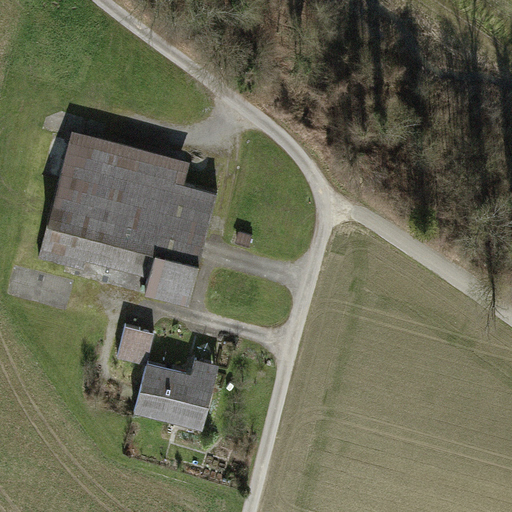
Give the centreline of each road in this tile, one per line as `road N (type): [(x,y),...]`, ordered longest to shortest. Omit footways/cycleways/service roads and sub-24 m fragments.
road 1 (track): [(295,349),(20,271),(67,103),(214,150),(239,104)]
road 2 (track): [(251,511),(333,207),(304,158),(102,0)]
road 3 (track): [(333,207),(370,221),(511,319)]
road 4 (track): [(196,321),(231,183),(214,150)]
